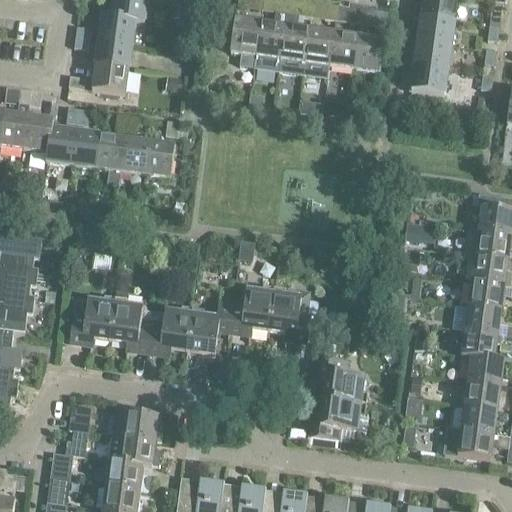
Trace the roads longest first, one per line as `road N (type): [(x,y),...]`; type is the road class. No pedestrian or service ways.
road 1 (residential): [(511,498),(501,490),(267,457),(233,409),(53,384),(29,434),(0,453)]
road 2 (residential): [(61,13),(52,81),(0,74)]
